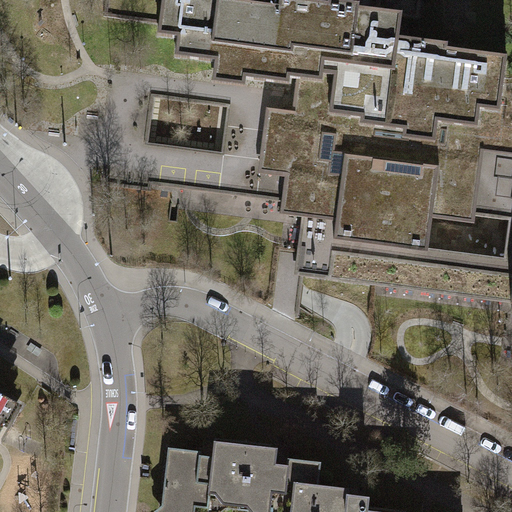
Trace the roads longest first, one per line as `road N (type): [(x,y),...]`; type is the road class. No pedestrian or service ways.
road 1 (residential): [(106,321),(144,307),(192,305),(511,471)]
road 2 (tertiary): [(106,321),(119,403),(108,511)]
road 3 (tertiary): [(0,171),(85,276),(106,321)]
